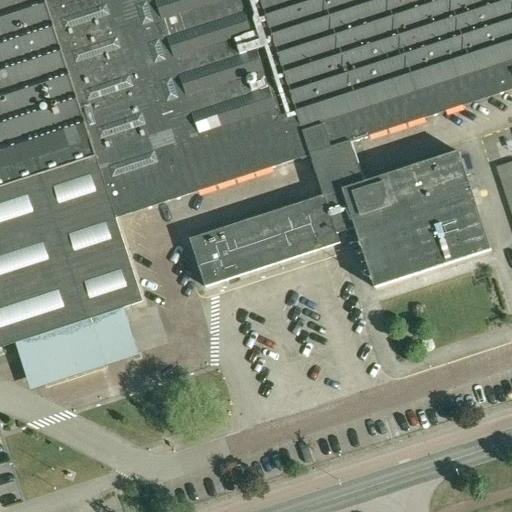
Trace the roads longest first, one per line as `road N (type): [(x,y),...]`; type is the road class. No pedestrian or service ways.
road 1 (tertiary): [(313,511),(511,447)]
road 2 (unknown): [(467,131),(511,274)]
